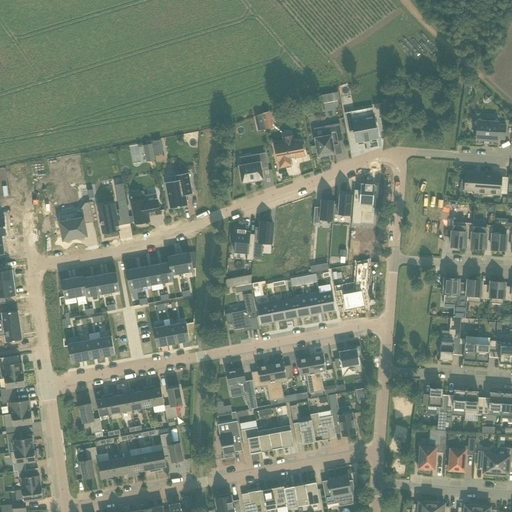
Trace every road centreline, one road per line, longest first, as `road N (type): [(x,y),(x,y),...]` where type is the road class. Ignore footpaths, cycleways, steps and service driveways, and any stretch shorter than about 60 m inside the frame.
road 1 (residential): [(403,152),(150,242),(34,268)]
road 2 (residential): [(48,385),(390,323)]
road 3 (residential): [(379,449),(65,510)]
road 4 (residential): [(511,493),(377,483)]
road 5 (residential): [(48,385),(65,510)]
road 6 (residential): [(511,381),(386,372)]
